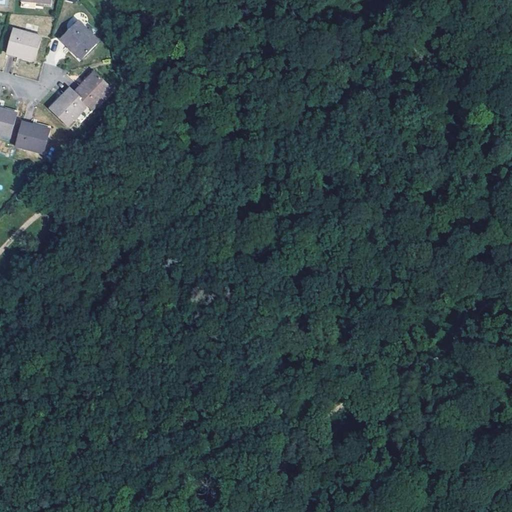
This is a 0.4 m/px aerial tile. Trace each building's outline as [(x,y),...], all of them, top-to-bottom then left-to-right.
[(79,22),(61,40),(72,50),(81,60),(99,42),(79,22)] [(14,30),(8,53),(8,54),(35,61),(41,37),(14,30)] [(89,106),(93,110),(113,90),(94,72),(86,81),(75,92),(89,106)] [(75,92),(70,88),(59,100),(51,109),(69,127),(77,118),(89,106),(75,92)] [(89,106),(77,118),(82,122),(93,110),(89,106)] [(0,109),(0,134),(10,137),(16,113),(5,111),(0,109)] [(23,122),(16,146),(43,153),(50,129),(37,126),(23,122)]
